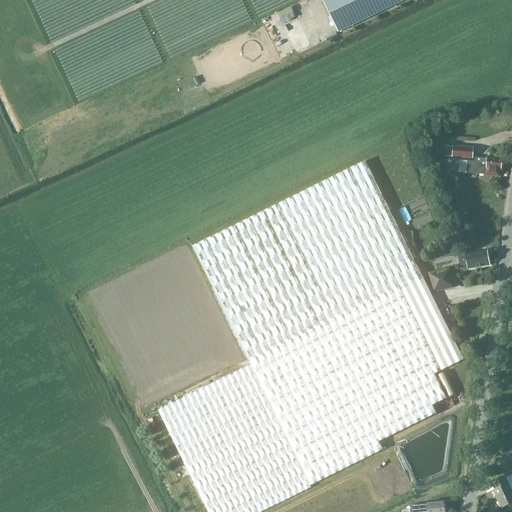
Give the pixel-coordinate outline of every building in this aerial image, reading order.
[(322,0),(323,0),(338,33),(405,0),(322,0)] [(282,11),(292,7),(290,2),(280,6),(282,11)] [(266,38),(278,34),(276,29),(264,33),(266,38)] [(445,156),(452,157),(473,159),(474,148),(453,146),(453,147),(446,146),(445,156)] [(485,175),(499,176),(500,169),(502,169),(503,158),(487,157),(487,158),(475,157),(474,161),(467,161),(466,174),(473,175),(473,173),(485,175)] [(424,280),(366,161),(193,246),(251,365),(159,410),(208,511),(260,511),(385,450),(382,446),(446,414),(442,406),(449,403),(437,379),(466,364),(424,280)] [(488,251),(468,254),(467,250),(458,252),(460,267),(463,269),(468,268),(468,269),(490,265),(488,251)] [(433,292),(455,287),(450,267),(428,272),(433,292)] [(452,296),(445,301),(449,306),(455,301),(452,296)] [(511,490),(505,476),(491,482),(494,490),(493,490),(501,509),(511,503),(511,490)] [(445,511),(444,502),(427,503),(411,505),(411,511),(445,511)]
